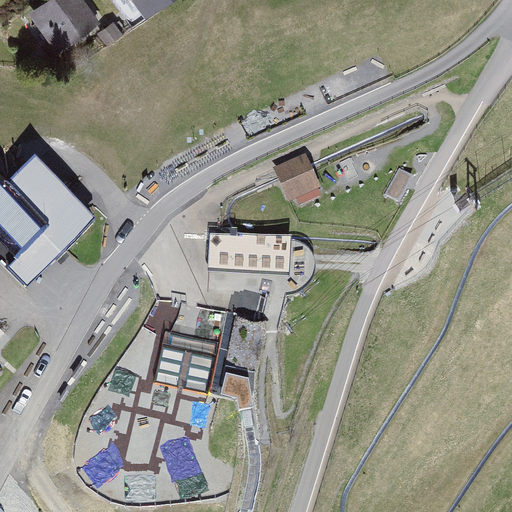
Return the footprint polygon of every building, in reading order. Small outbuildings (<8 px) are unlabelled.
[(79,0),(51,0),(34,13),(59,48),(95,22),(79,0)] [(137,0),(146,12),(162,0),(137,0)] [(306,158),(275,172),(279,182),(291,206),(322,192),(310,168),(306,158)] [(93,225),(37,164),(9,190),(0,183),(0,266),(22,290),(93,225)] [(413,178),(399,170),(384,196),(398,204),(413,178)] [(290,241),(209,238),(207,273),(288,279),(290,241)] [(225,380),(220,403),(247,409),(252,386),(225,380)]
